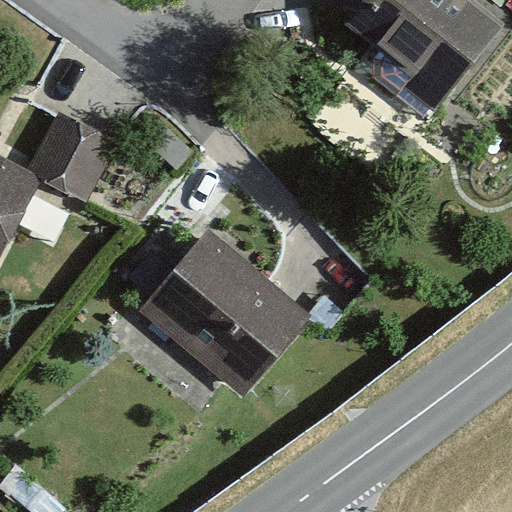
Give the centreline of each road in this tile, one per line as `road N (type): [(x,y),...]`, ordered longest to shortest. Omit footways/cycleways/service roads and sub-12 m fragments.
road 1 (secondary): [(305,500),(511,344)]
road 2 (residential): [(72,0),(142,49),(201,36),(229,0)]
